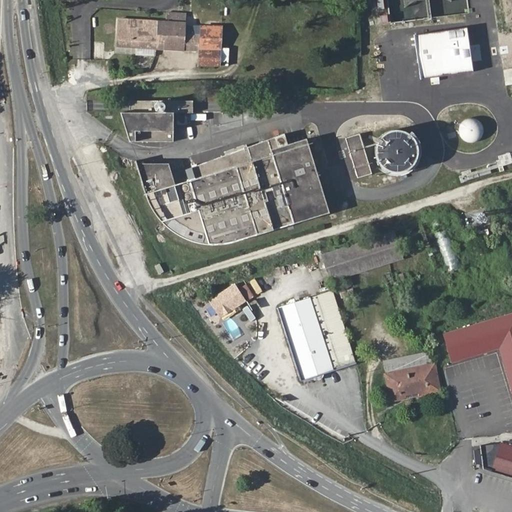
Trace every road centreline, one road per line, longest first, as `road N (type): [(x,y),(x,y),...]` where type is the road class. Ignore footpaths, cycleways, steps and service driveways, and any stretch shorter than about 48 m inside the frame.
road 1 (track): [(122,300),(511,173)]
road 2 (secondary): [(177,368),(122,300),(83,228),(34,86),(21,0)]
road 3 (secondary): [(17,90),(23,242),(39,324),(30,365),(0,408)]
road 4 (secondary): [(17,90),(61,256),(58,379)]
road 5 (primary): [(372,511),(228,419)]
road 6 (secondary): [(120,473),(188,454),(201,432),(205,397)]
road 7 (primary): [(0,501),(120,473)]
road 8 (primary): [(177,368),(104,363),(58,379)]
road 9 (secondary): [(58,379),(57,407),(120,473)]
